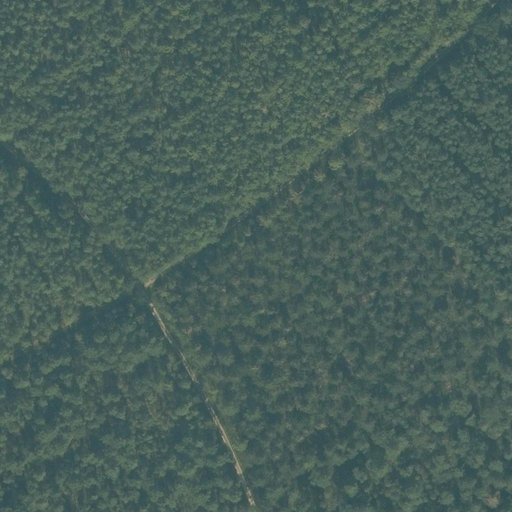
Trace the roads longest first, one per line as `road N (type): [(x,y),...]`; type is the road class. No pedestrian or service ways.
road 1 (track): [(492,0),(375,109),(145,287)]
road 2 (track): [(261,509),(185,341),(145,287)]
road 3 (track): [(0,137),(61,191),(145,287)]
road 4 (track): [(145,287),(0,366)]
